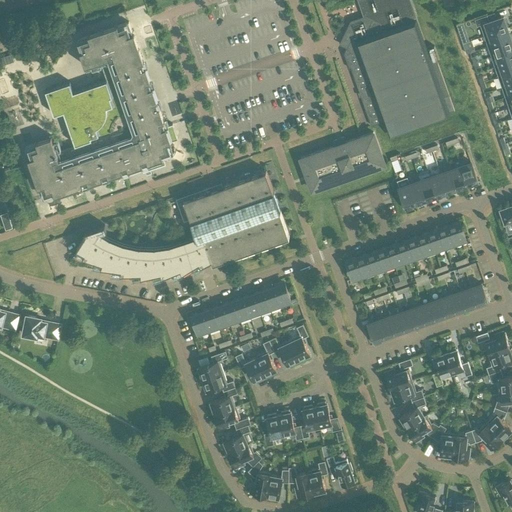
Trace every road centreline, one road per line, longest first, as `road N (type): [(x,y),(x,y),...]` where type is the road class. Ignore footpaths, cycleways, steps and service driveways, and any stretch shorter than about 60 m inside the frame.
road 1 (residential): [(164,310),(216,458),(246,502),(316,505),(402,477),(416,457)]
road 2 (residential): [(331,252),(164,310)]
road 3 (residential): [(164,310),(0,273)]
road 4 (residential): [(365,355),(510,305)]
road 5 (residential): [(474,202),(331,252)]
road 6 (residential): [(321,373),(317,362),(264,386),(261,396),(269,402),(326,389)]
